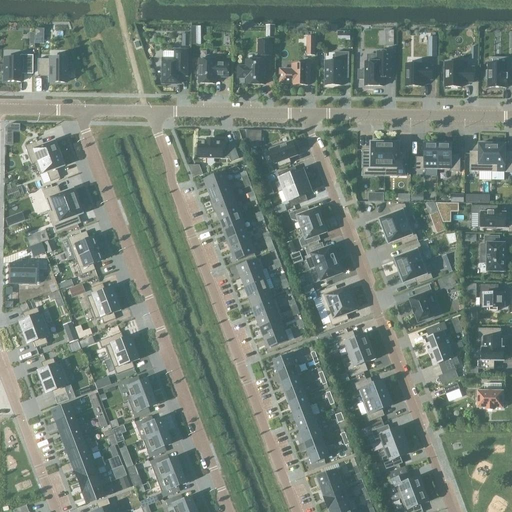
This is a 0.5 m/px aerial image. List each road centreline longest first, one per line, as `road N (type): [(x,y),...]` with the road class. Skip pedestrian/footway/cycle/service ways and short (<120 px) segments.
road 1 (residential): [(228,511),(77,110)]
road 2 (residential): [(295,511),(172,186),(156,111)]
road 3 (residential): [(451,511),(308,133),(308,113)]
road 4 (residential): [(308,113),(511,116)]
road 5 (residential): [(0,365),(55,511)]
road 6 (residential): [(156,111),(308,113)]
